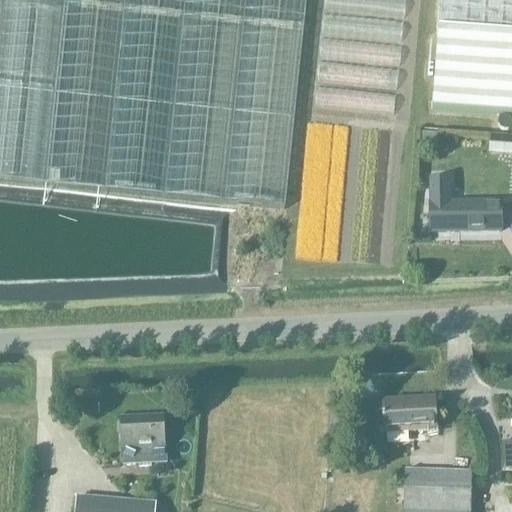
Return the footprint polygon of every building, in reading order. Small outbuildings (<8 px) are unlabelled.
[(0,0),(0,181),(286,210),(307,0),(0,0)] [(511,0),(441,0),(439,29),(511,34),(511,0)] [(511,34),(439,29),(433,111),(511,116),(511,34)] [(431,203),(432,231),(503,229),(502,201),(451,203),(450,179),(431,179),(432,203),(431,203)] [(386,402),(388,434),(439,431),(437,399),(386,402)] [(163,418),(121,419),(123,465),(167,464),(166,447),(164,447),(163,418)] [(511,442),(501,443),(503,472),(511,471),(511,442)] [(404,511),(469,511),(471,473),(406,472),(404,511)] [(74,511),(155,511),(156,504),(76,497),(74,511)]
